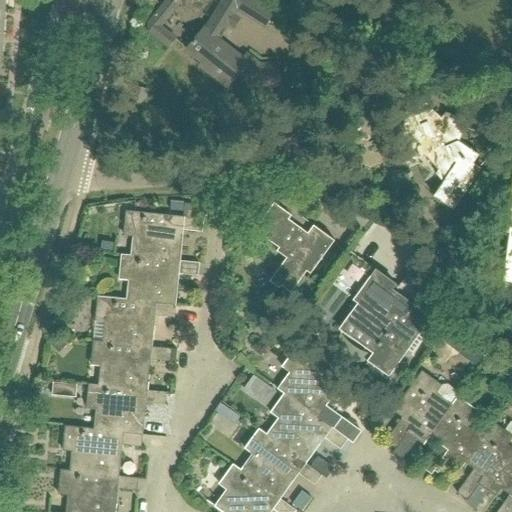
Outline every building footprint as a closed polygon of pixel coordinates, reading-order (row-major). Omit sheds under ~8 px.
[(162,27),(179,6),(171,0),(166,0),(150,20),(147,24),(147,33),(168,49),(176,39),(162,27)] [(251,0),(222,0),(224,1),(206,31),(204,29),(188,50),(204,62),(200,66),(227,88),(237,75),(254,88),(280,85),(278,65),(261,66),(247,56),(243,61),(218,41),(229,24),(229,25),(234,27),(238,20),(234,17),(233,16),(237,10),(244,15),(253,1),(251,0)] [(444,114),(441,118),(423,102),(401,126),(408,142),(419,136),(426,154),(447,177),(435,195),(454,210),(481,169),(462,156),(467,148),(459,142),(465,121),(450,115),(450,114),(445,112),(444,114)] [(171,203),(170,211),(182,213),(183,205),(171,203)] [(256,227),(268,236),(266,239),(278,248),(276,251),(289,260),(273,281),(290,294),(303,277),(306,279),(334,241),(316,228),(310,236),(288,220),(291,216),(274,203),(256,227)] [(139,258),(180,262),(183,229),(203,231),(204,220),(127,212),(124,236),(142,238),(139,257),(139,258)] [(139,258),(139,257),(122,255),(119,280),(137,282),(135,301),(135,302),(175,306),(179,275),(198,277),(199,265),(180,262),(139,258)] [(388,376),(430,318),(391,290),(395,285),(375,271),(354,300),(360,305),(349,321),(380,345),(368,361),(388,376)] [(135,302),(135,301),(98,297),(95,322),(113,324),(111,343),(152,348),(155,317),(174,319),(175,306),(135,302)] [(111,343),(93,341),(91,365),(109,367),(106,386),(106,387),(147,392),(150,361),(170,363),(175,363),(177,351),(171,350),(152,348),(111,343)] [(318,417),(332,427),(331,428),(334,430),(342,418),(326,406),(336,392),(351,404),(358,394),(343,383),(344,382),(295,347),(281,367),(289,373),(278,389),(283,393),(317,418),(318,417)] [(447,411),(457,397),(458,397),(457,391),(448,384),(441,385),(422,371),(395,407),(405,414),(385,441),(396,449),(407,433),(423,446),(432,433),(431,433),(447,411)] [(255,376),(245,390),(259,400),(269,387),(255,376)] [(147,392),(106,387),(106,386),(89,385),(86,409),(104,411),(102,430),(102,431),(143,435),(146,404),(165,406),(166,394),(147,392)] [(283,393),(269,413),(283,424),(272,439),(272,440),(305,464),(324,439),(340,450),(347,440),(334,430),(331,428),(332,427),(318,417),(317,418),(283,393)] [(477,411),(458,397),(457,397),(447,411),(431,433),(432,433),(441,440),(421,467),(431,475),(443,459),(459,471),(468,459),(467,458),(483,437),(482,437),(467,425),(477,411)] [(504,485),(503,484),(511,471),(511,457),(502,451),(511,437),(511,435),(493,422),(482,437),(483,437),(467,458),(468,459),(477,465),(457,493),(467,500),(478,485),(495,497),(504,485)] [(102,431),(102,430),(65,426),(63,451),(80,452),(78,472),(78,473),(119,477),(122,446),(141,448),(143,435),(102,431)] [(272,440),(272,439),(258,429),(243,449),(257,459),(246,475),(280,500),(298,474),(314,485),(321,475),(305,464),(272,440)] [(246,475),(232,465),(218,485),(232,495),(220,511),(270,511),(272,510),(274,511),(294,511),(295,511),(280,500),(246,475)] [(78,473),(78,472),(61,470),(58,494),(75,496),(73,511),(115,511),(118,490),(137,492),(138,479),(119,477),(78,473)] [(511,511),(511,471),(503,484),(504,485),(511,490),(511,491),(497,511),(511,511)] [(301,511),(311,498),(301,491),(292,504),(301,511)]
